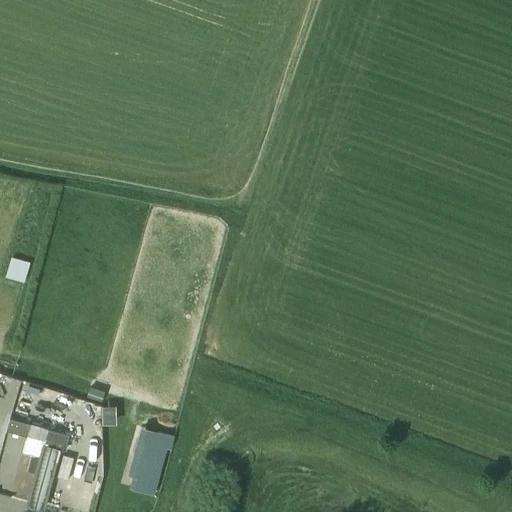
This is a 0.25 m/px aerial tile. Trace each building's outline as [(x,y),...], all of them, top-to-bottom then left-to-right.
[(8,274),(26,278),(30,258),(12,255),(8,274)] [(26,436),(29,423),(9,418),(6,430),(26,436)] [(28,437),(44,441),(46,442),(46,441),(50,429),(29,423),(26,436),(28,437)] [(46,441),(66,447),(69,434),(50,429),(46,441)] [(44,441),(28,437),(24,452),(31,454),(40,456),(43,444),(44,441)] [(133,475),(157,482),(166,446),(143,440),(133,475)] [(74,457),(63,454),(57,476),(68,479),(74,457)]
